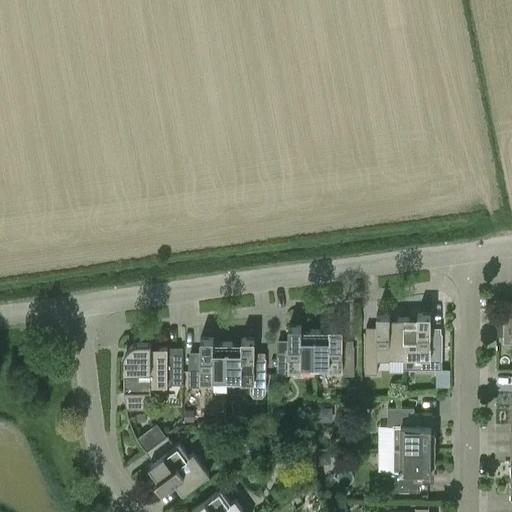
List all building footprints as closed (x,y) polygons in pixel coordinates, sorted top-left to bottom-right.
[(389,357),(403,357),(403,318),(389,318),(389,314),(376,314),(376,327),(366,327),(366,333),(364,333),(364,374),(377,374),(377,358),(389,358),(389,357)] [(403,368),(436,369),(441,369),(442,333),(430,333),(430,314),(417,314),(417,318),(403,318),(403,368)] [(511,314),(503,314),(503,316),(503,336),(503,343),(511,343),(511,314)] [(495,316),(495,336),(503,336),(503,316),(495,316)] [(301,369),(315,369),(315,330),(301,330),(301,326),(288,326),(288,346),(276,346),(276,374),(289,374),(289,370),(301,370),(301,369)] [(315,330),(315,369),(329,369),(329,370),(341,370),(341,375),(353,375),(354,346),(342,346),(342,326),(329,326),(329,330),(315,330)] [(213,381),(227,381),(227,342),(213,342),(213,338),(200,338),(200,358),(188,358),(188,387),(201,387),(201,382),(213,382),(213,381)] [(241,342),(227,342),(227,381),(240,381),(240,382),(250,383),(250,392),(254,396),(261,396),(265,392),(266,358),(254,358),(254,339),(241,338),(241,342)] [(151,408),(151,384),(182,384),(182,370),(167,370),(167,347),(151,347),(151,340),(150,342),(139,341),(137,342),(133,343),(131,344),(129,346),(127,349),(125,351),(125,353),(124,356),(124,358),(124,392),(125,401),(126,409),(151,408)] [(441,369),(436,369),(436,386),(449,386),(449,369),(441,369)] [(356,398),(356,386),(348,386),(348,398),(356,398)] [(332,418),(332,406),(318,407),(318,421),(330,420),(332,418)] [(392,448),(435,449),(435,432),(431,432),(431,414),(411,413),(411,408),(385,407),(385,425),(392,425),(392,448)] [(193,421),(193,410),(185,410),(184,421),(193,421)] [(155,423),(141,435),(149,444),(163,432),(155,423)] [(174,481),(182,493),(209,474),(193,452),(189,455),(179,442),(174,445),(167,435),(146,451),(153,461),(149,464),(159,477),(154,480),(162,490),(174,481)] [(435,449),(392,448),(392,472),(388,472),(388,493),(419,493),(419,484),(431,484),(431,465),(435,465),(435,449)] [(330,451),(318,451),(318,463),(328,463),(330,461),(330,451)] [(244,511),(235,499),(230,502),(221,488),(190,510),(191,511),(244,511)] [(347,511),(345,501),(335,503),(336,511),(347,511)]
